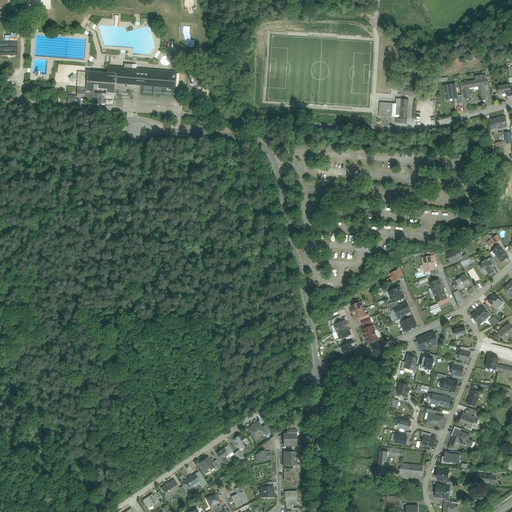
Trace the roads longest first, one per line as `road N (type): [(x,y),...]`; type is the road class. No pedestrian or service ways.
road 1 (residential): [(132,129),(242,137),(271,154),(317,370)]
road 2 (track): [(435,125),(391,130),(130,109)]
road 3 (residential): [(131,498),(317,370)]
road 4 (unclassified): [(462,310),(480,342),(425,485),(432,511)]
road 5 (unclassified): [(317,370),(324,511)]
road 6 (track): [(130,109),(0,99)]
